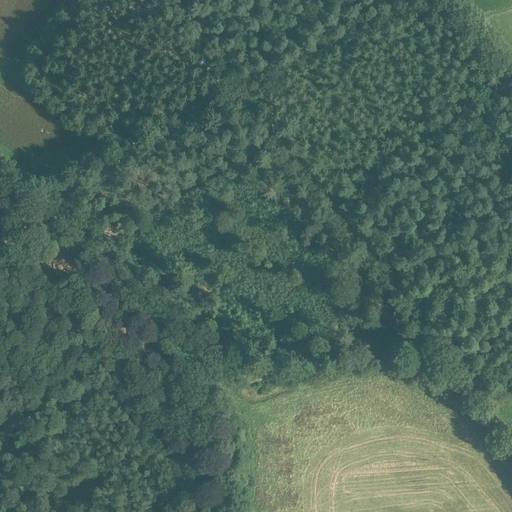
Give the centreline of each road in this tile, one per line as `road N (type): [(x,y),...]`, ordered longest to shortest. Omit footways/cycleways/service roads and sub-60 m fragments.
road 1 (track): [(409,0),(0,203)]
road 2 (track): [(176,511),(128,380),(36,256),(0,231)]
